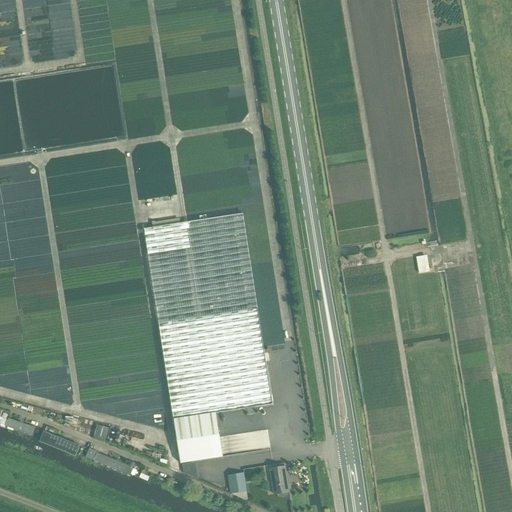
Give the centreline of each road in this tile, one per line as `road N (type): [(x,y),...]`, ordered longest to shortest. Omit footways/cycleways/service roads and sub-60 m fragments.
road 1 (track): [(39,158),(78,411),(172,437),(126,144)]
road 2 (track): [(428,511),(342,0)]
road 3 (track): [(330,452),(303,455),(236,0)]
road 4 (unclassified): [(330,452),(258,0)]
road 5 (primary): [(331,340),(275,0)]
road 6 (track): [(0,164),(170,138),(150,0)]
road 7 (unclassified): [(253,511),(0,410)]
road 8 (track): [(0,71),(82,60),(74,0)]
